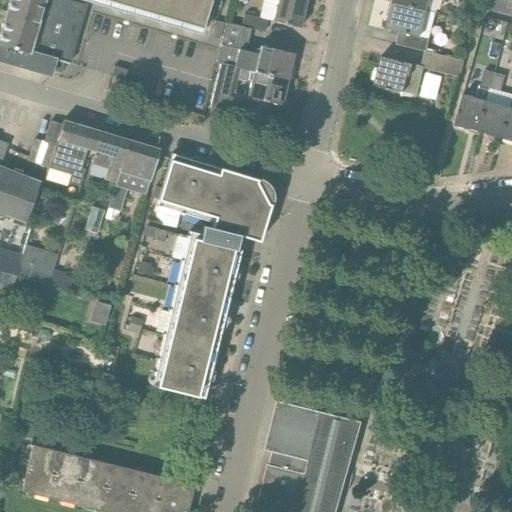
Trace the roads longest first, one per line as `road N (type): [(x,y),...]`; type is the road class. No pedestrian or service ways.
road 1 (residential): [(227,511),(308,177)]
road 2 (residential): [(308,177),(0,84)]
road 3 (residential): [(511,192),(414,202),(308,177)]
road 4 (residential): [(308,177),(351,0)]
